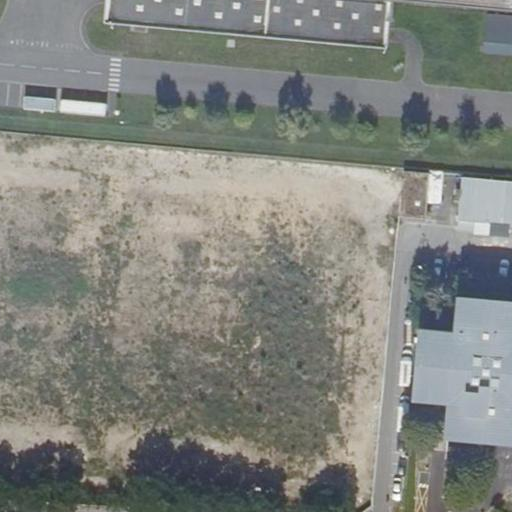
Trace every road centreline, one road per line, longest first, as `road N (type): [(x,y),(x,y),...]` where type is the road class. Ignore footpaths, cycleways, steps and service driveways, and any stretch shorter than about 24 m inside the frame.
road 1 (unknown): [(358,471),(368,255),(353,215),(330,204),(0,172)]
road 2 (unknown): [(0,435),(358,471)]
